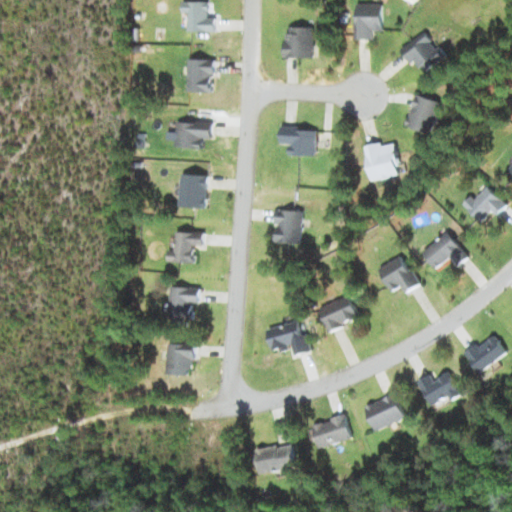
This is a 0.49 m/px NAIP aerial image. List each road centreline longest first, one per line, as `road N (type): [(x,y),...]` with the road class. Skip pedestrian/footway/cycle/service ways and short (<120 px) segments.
road 1 (residential): [(252,0),(231,404)]
road 2 (residential): [(511,269),(388,359),(302,393),(209,407)]
